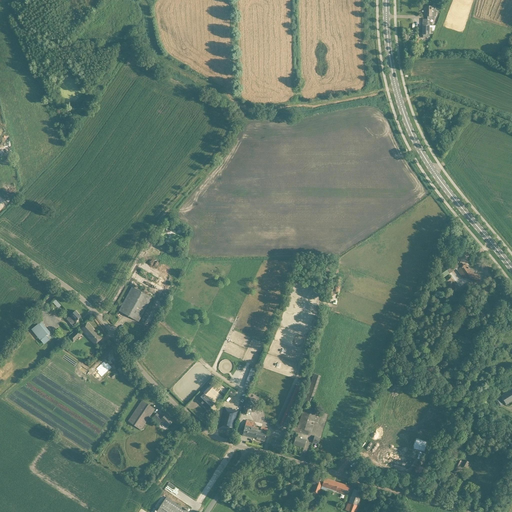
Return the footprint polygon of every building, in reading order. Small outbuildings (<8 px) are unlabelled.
[(423,19),(422,35),(423,35),(423,38),(429,38),(429,34),(429,31),(429,28),(429,25),(429,24),(429,22),(429,20),(434,20),(434,16),(436,16),(436,11),(435,11),(435,7),(432,7),(426,6),(425,16),(427,16),(427,19),(423,19)] [(454,260),(437,271),(442,279),(459,267),(454,260)] [(478,283),(479,281),(481,276),(472,272),(470,271),(470,270),(466,264),(458,270),(464,279),(466,278),(467,279),(478,283)] [(138,321),(141,317),(151,298),(132,287),(119,311),(138,321)] [(81,317),(76,311),(66,319),(72,326),(75,324),(74,323),(81,317)] [(42,322),(32,329),(39,341),(46,335),(49,339),(53,336),(50,332),(42,322)] [(87,322),(80,328),(95,344),(101,339),(94,331),(95,330),(87,322)] [(81,334),(78,330),(69,338),(73,342),(81,334)] [(106,363),(104,361),(96,369),(98,371),(97,372),(102,377),(112,367),(107,362),(106,363)] [(244,388),(251,372),(246,370),(240,386),(244,388)] [(246,387),(249,388),(254,375),(251,373),(246,387)] [(312,403),(313,400),(320,377),(314,375),(306,402),(312,403)] [(209,383),(202,391),(205,394),(212,386),(209,383)] [(511,389),(501,396),(506,404),(511,400),(511,389)] [(198,400),(199,402),(208,410),(214,404),(204,394),(198,400)] [(243,413),(250,415),(255,401),(248,398),(243,413)] [(140,430),(152,413),(155,409),(142,400),(128,422),(140,430)] [(282,404),(275,423),(282,426),(289,407),(282,404)] [(234,428),(236,424),(239,411),(224,407),(218,428),(227,431),(228,427),(234,428)] [(295,430),(308,435),(309,432),(311,432),(312,432),(315,423),(318,424),(319,419),(317,418),(318,414),(305,410),(299,428),(296,427),(295,430)] [(162,421),(167,427),(171,423),(171,424),(172,423),(171,422),(172,421),(165,415),(162,418),(157,413),(153,417),(158,422),(159,422),(160,423),(162,421)] [(254,422),(246,420),(242,435),(264,441),(268,428),(261,427),(260,430),(258,429),(258,427),(253,426),(254,422)] [(304,447),(306,440),(296,437),(294,444),(298,445),(304,447)] [(419,443),(417,449),(420,450),(424,451),(427,442),(419,440),(419,443)] [(381,453),(379,459),(402,465),(404,458),(391,455),(391,456),(381,453)] [(362,468),(366,464),(361,457),(356,461),(362,468)] [(466,468),(468,463),(469,462),(464,459),(463,461),(461,460),(457,466),(460,467),(461,465),(466,468)] [(318,494),(322,482),(323,478),(317,475),(311,492),(318,494)] [(324,478),(323,483),(321,488),(327,490),(327,489),(336,492),(337,491),(347,494),(350,486),(324,478)] [(354,489),(352,494),(346,511),(350,511),(356,511),(364,492),(354,489)] [(188,511),(189,511),(166,497),(156,511),(188,511)]
